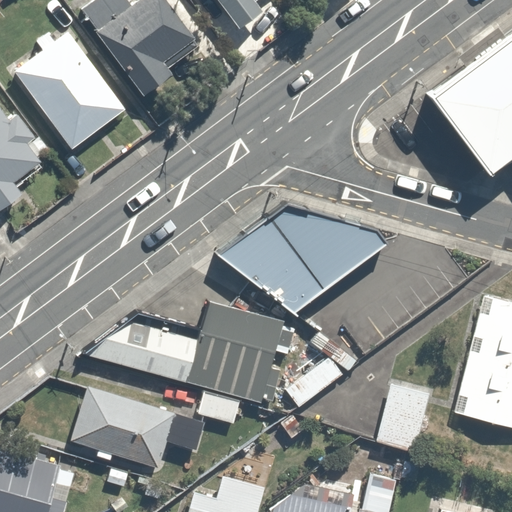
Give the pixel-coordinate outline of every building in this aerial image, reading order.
[(125,0),(77,0),(71,5),(139,94),(161,77),(151,65),(194,33),(168,0),(125,0)] [(214,0),(235,30),(267,7),(262,0),(214,0)] [(30,37),(37,46),(6,69),(63,146),(123,101),(66,24),(51,36),(44,26),(30,37)] [(511,30),(428,94),(488,173),(511,154),(511,30)] [(17,178),(44,157),(0,99),(0,206),(24,187),(17,178)] [(293,314),(386,244),(376,229),(288,204),(219,254),(293,314)] [(511,293),(481,286),(452,407),(511,421),(511,293)] [(139,309),(79,355),(258,400),(259,396),(269,399),(278,368),(268,364),(272,348),(284,351),(292,326),(279,323),(281,318),(204,297),(196,324),(139,309)] [(341,374),(327,355),(283,387),(297,405),(341,374)] [(201,418),(84,382),(67,437),(95,446),(93,452),(107,457),(109,450),(155,465),(163,437),(192,447),(201,418)] [(414,454),(427,390),(386,382),(372,446),(414,454)] [(237,397),(200,387),(194,411),(231,421),(237,397)] [(59,511),(64,497),(62,497),(71,469),(56,465),(57,461),(0,444),(0,511),(59,511)] [(105,478),(122,484),(126,471),(109,465),(105,478)] [(187,487),(182,511),(256,511),(263,477),(216,468),(211,491),(187,487)] [(359,511),(387,511),(395,473),(368,468),(359,511)] [(162,482),(137,474),(135,480),(145,483),(142,492),(157,496),(162,482)] [(345,511),(350,485),(297,476),(263,511),(262,511),(345,511)] [(489,511),(490,510),(440,500),(437,511),(489,511)]
